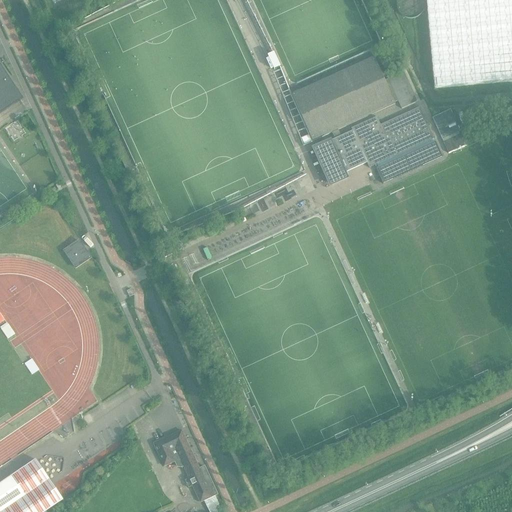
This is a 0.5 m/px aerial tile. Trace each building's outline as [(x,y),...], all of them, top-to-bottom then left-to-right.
[(511,0),(426,0),(434,89),(511,81),(511,0)] [(274,53),(267,56),(268,58),(274,70),(280,67),(274,53)] [(374,57),(291,94),(312,141),(332,132),(335,139),(328,142),(315,148),(330,182),(331,184),(345,178),(343,173),(367,163),(369,168),(374,165),(376,169),(376,170),(383,184),(442,157),(435,142),(434,139),(419,108),(380,125),(377,117),(369,120),(351,128),(352,131),(340,136),(337,129),(395,104),(394,103),(397,101),(401,109),(417,102),(403,72),(384,81),(374,57)] [(0,62),(0,112),(23,98),(0,62)] [(460,132),(450,110),(432,118),(441,140),(442,140),(458,132),(460,132)] [(461,111),(458,113),(463,124),(466,122),(461,111)] [(113,114),(102,119),(128,174),(138,169),(113,114)] [(458,132),(442,140),(448,153),(464,146),(462,142),(458,132)] [(80,243),(65,252),(76,268),(90,258),(80,243)] [(170,249),(169,249),(158,254),(155,255),(156,257),(158,260),(171,254),(172,254),(170,249)] [(174,461),(176,461),(180,469),(184,469),(187,475),(199,503),(218,495),(206,467),(198,470),(180,431),(152,444),(163,467),(174,461)] [(35,460),(0,483),(0,511),(46,511),(63,501),(63,500),(60,502),(58,500),(50,488),(33,462),(36,460),(35,460)] [(217,500),(206,506),(208,511),(219,511),(222,511),(217,500)]
